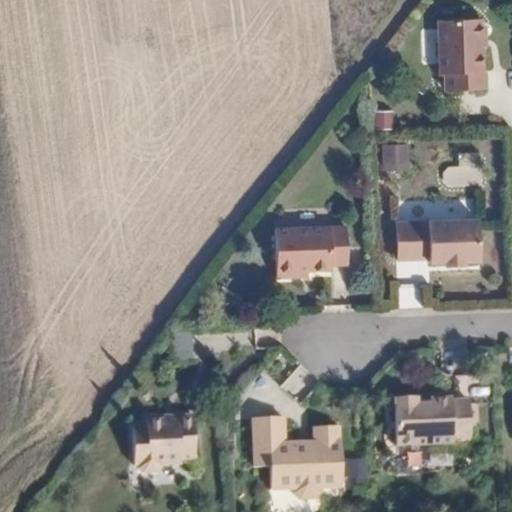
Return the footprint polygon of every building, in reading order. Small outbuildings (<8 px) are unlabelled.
[(482,20),(439,21),(441,75),(445,75),(446,92),(486,91),(486,72),(484,72),(484,40),(488,36),(488,27),(482,22),(482,20)] [(372,110),(372,127),(390,127),(390,109),(372,110)] [(380,164),(404,165),(405,143),(381,143),(380,164)] [(479,221),(396,226),(397,261),(428,262),(428,267),(443,266),(443,270),(465,268),(465,264),(481,264),(479,221)] [(297,276),(310,275),(333,274),(333,269),(349,268),(347,229),(276,232),(277,281),(297,281),(297,276)] [(415,307),(415,284),(398,284),(397,306),(415,307)] [(418,410),(418,405),(418,401),(396,404),(397,450),(454,449),(454,446),(473,446),(470,403),(453,405),(453,402),(432,403),(431,409),(418,410)] [(147,425),(133,426),(134,466),(137,466),(142,473),(157,472),(162,469),(160,465),(180,466),(181,462),(196,461),(197,417),(178,418),(178,421),(146,420),(147,425)] [(289,421),(257,422),(258,471),(274,471),(275,494),(297,493),(297,497),(302,504),(317,503),(325,496),(323,492),(345,491),(343,430),(318,431),(319,446),(289,447),(289,421)] [(360,457),(349,460),(354,482),(365,479),(360,457)]
